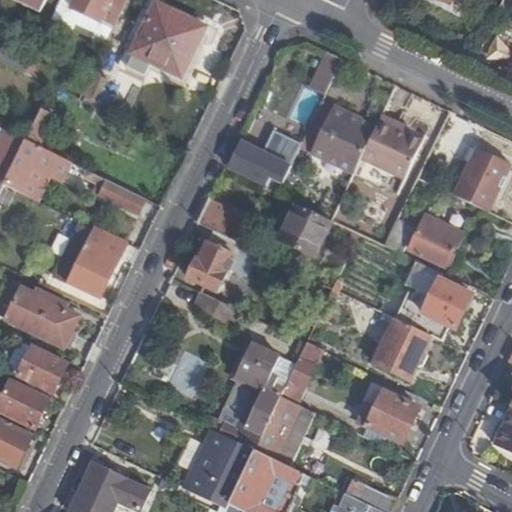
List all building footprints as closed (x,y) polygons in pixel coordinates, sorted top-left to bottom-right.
[(4,0),(39,17),(48,0),(4,0)] [(105,48),(128,0),(61,0),(51,21),(105,48)] [(182,79),(207,30),(158,6),(133,55),(182,79)] [(0,63),(24,75),(31,61),(0,46),(0,63)] [(342,63),(326,55),(310,89),(326,97),(342,63)] [(95,104),(106,81),(96,77),(85,99),(95,104)] [(290,120),(312,127),(320,100),(298,93),(290,120)] [(355,176),(377,132),(333,111),(322,106),(301,149),(355,176)] [(56,118),(41,111),(26,142),(41,149),(56,118)] [(414,134),(383,120),(380,126),(411,140),(414,134)] [(411,140),(380,126),(377,132),(355,176),(399,197),(422,146),(411,140)] [(26,142),(0,129),(0,196),(5,187),(26,142)] [(5,187),(39,204),(62,160),(41,149),(26,142),(5,187)] [(266,187),(265,192),(279,198),(291,170),(264,156),(265,153),(255,148),(253,151),(242,146),(230,170),(266,187)] [(511,169),(511,167),(478,151),(455,197),(491,214),(511,169)] [(140,216),(147,201),(91,174),(85,188),(101,196),(101,198),(140,216)] [(257,223),(210,202),(199,225),(212,232),(243,246),(245,246),(257,223)] [(333,224),(297,207),(282,242),(317,259),(333,224)] [(412,252),(448,269),(463,236),(427,219),(412,252)] [(416,228),(401,221),(387,249),(403,257),(416,228)] [(99,300),(126,246),(81,224),(55,277),(99,300)] [(243,246),(212,232),(189,279),(220,294),(232,270),(243,246)] [(260,254),(245,246),(243,246),(232,270),(248,278),(260,254)] [(434,337),(446,343),(453,330),(458,332),(474,298),(441,282),(418,330),(434,337)] [(5,321),(64,348),(80,317),(21,289),(5,321)] [(239,331),(246,314),(201,293),(193,310),(239,331)] [(434,337),(418,330),(399,321),(377,366),(411,382),(434,337)] [(7,371),(54,393),(67,366),(20,344),(7,371)] [(299,406),(325,353),(309,344),(286,392),(283,398),(299,406)] [(0,412),(36,430),(51,399),(12,381),(0,405),(0,412)] [(257,453),(283,398),(286,392),(270,385),(260,404),(253,402),(247,415),(254,418),(243,439),(239,437),(240,433),(221,424),(217,433),(232,441),(257,453)] [(404,444),(420,410),(387,394),(379,410),(371,427),(370,428),(404,444)] [(315,423),(319,415),(299,406),(283,398),(257,453),(277,462),(301,413),(308,416),(307,419),(315,423)] [(363,423),(371,427),(379,410),(371,406),(363,423)] [(292,469),(315,423),(307,419),(308,416),(301,413),(277,462),(292,469)] [(511,414),(494,448),(511,457),(511,414)] [(23,457),(33,438),(0,422),(0,461),(22,472),(27,459),(23,457)] [(217,433),(213,431),(205,448),(211,451),(199,476),(193,474),(184,491),(228,511),(231,507),(233,503),(257,453),(232,441),(217,433)] [(211,451),(205,448),(193,474),(199,476),(211,451)] [(290,511),(306,477),(292,469),(277,462),(257,453),(233,503),(231,507),(240,511),(241,511),(290,511)] [(138,511),(148,491),(95,466),(72,511),(115,511),(120,503),(138,511)] [(378,511),(393,511),(398,504),(355,483),(348,497),(378,511)] [(343,509),(348,497),(327,487),(321,500),(337,507),(343,509)] [(378,511),(348,497),(343,509),(337,507),(334,511),(378,511)]
